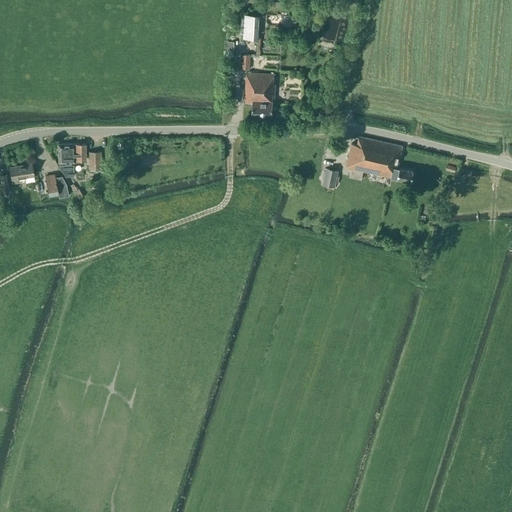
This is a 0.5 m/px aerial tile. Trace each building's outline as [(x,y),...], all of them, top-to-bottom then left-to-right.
[(322,39),(336,42),(342,12),(328,9),(322,39)] [(297,25),(298,14),(285,14),(285,24),(297,25)] [(243,39),(258,40),(259,16),(245,15),(243,39)] [(240,68),(249,69),(250,54),(242,53),(240,68)] [(244,102),(253,102),(252,114),(271,115),(272,103),(274,103),(275,84),(273,84),(274,75),(246,73),(244,102)] [(399,168),(397,168),(402,146),(359,136),(357,145),(351,143),(346,167),(351,168),(349,176),(361,179),(363,171),(411,181),(413,171),(399,168)] [(57,144),(58,163),(58,165),(65,176),(73,176),(73,165),(70,165),(70,163),(75,162),(75,160),(85,160),(85,144),(57,144)] [(100,168),(100,152),(88,152),(88,168),(100,168)] [(25,182),(34,181),(33,176),(34,176),(32,163),(9,167),(11,184),(18,182),(18,178),(24,177),(25,182)] [(444,170),(454,173),(455,167),(446,164),(444,170)] [(322,184),(335,186),(338,170),(325,167),(322,184)] [(66,184),(61,176),(55,177),(54,174),(45,176),(48,196),(58,195),(58,197),(68,195),(66,184)] [(0,180),(2,195),(9,194),(6,175),(0,175),(0,180)] [(73,192),(77,200),(83,197),(78,189),(77,190),(77,189),(73,184),(69,186),(73,192)]
